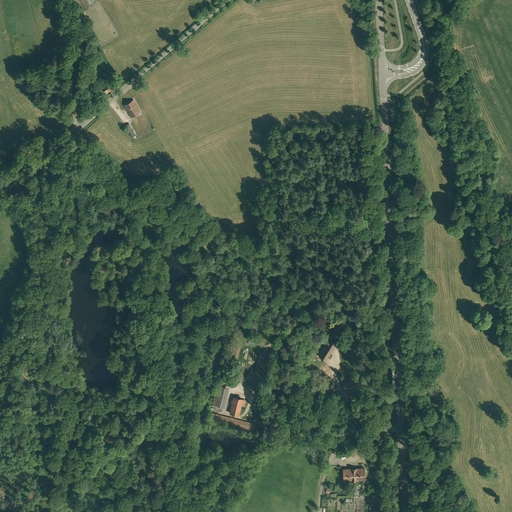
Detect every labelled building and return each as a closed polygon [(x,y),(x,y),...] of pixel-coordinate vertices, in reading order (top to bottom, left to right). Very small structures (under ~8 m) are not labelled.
[(75,0),(82,11),(91,6),(87,0),(75,0)] [(113,89),(108,82),(102,88),(107,94),(113,89)] [(131,117),(141,112),(134,100),(124,105),(131,117)] [(125,126),(128,131),(130,134),(132,137),(136,135),(130,123),(125,126)] [(330,355),(336,346),(334,345),(335,343),(331,340),(330,341),(326,339),(324,343),(327,344),(319,356),(326,361),(328,357),(330,358),(331,356),(330,355)] [(234,353),(231,353),(226,351),(221,372),(229,374),(234,353)] [(227,407),(232,388),(221,385),(216,405),(227,407)] [(238,415),(242,399),(234,397),(230,413),(238,415)] [(356,445),(354,446),(356,451),(364,447),(362,442),(356,445)] [(356,451),(354,446),(338,453),(342,460),(349,457),(348,455),(352,453),(351,452),(356,451)] [(357,470),(354,470),(354,479),(358,479),(358,480),(365,480),(364,468),(357,468),(357,470)] [(351,469),(343,469),(344,481),(351,480),(351,479),(354,479),(354,470),(351,470),(351,469)]
